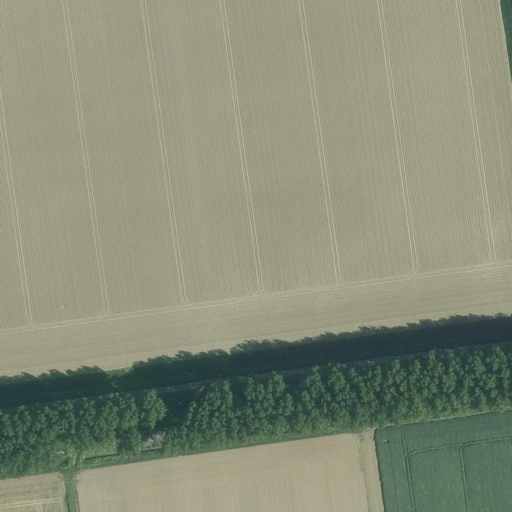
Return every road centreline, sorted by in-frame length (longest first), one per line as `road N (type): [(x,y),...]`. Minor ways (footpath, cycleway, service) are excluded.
road 1 (unclassified): [(0,412),(511,342)]
road 2 (track): [(200,385),(164,419),(78,449),(71,511)]
